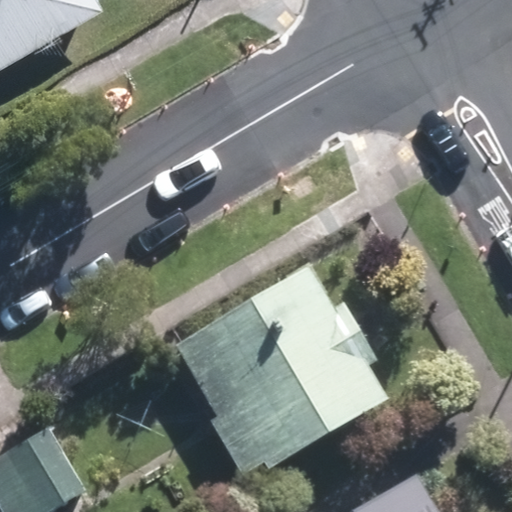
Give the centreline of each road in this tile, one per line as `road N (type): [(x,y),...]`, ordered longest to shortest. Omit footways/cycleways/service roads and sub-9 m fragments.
road 1 (residential): [(415,27),(0,270)]
road 2 (residential): [(511,187),(415,27)]
